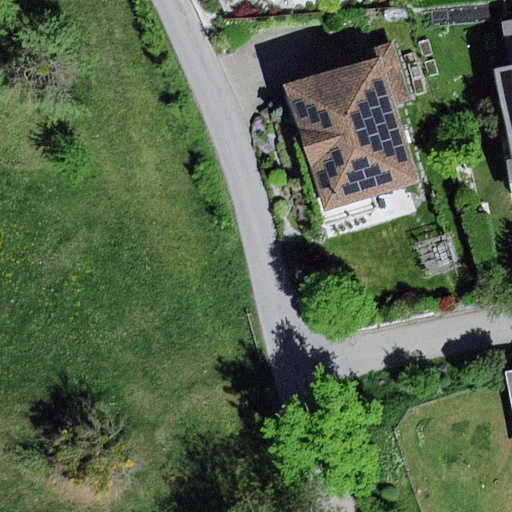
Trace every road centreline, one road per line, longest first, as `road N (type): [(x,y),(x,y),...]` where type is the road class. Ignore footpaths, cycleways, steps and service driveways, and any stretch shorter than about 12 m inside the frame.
road 1 (residential): [(167,0),(240,184),(291,370)]
road 2 (residential): [(291,370),(511,328)]
road 3 (residential): [(291,370),(336,511)]
